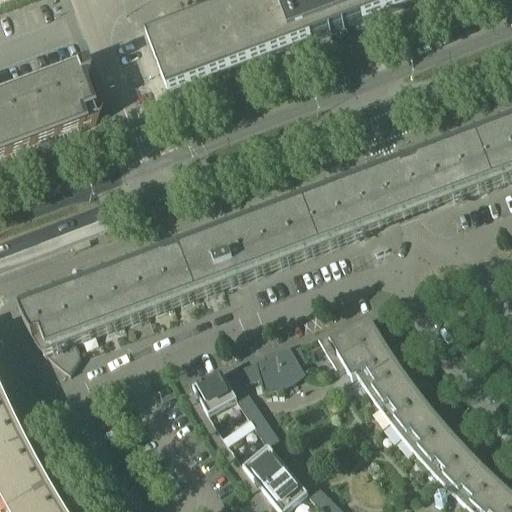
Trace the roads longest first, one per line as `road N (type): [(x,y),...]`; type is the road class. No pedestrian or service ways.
road 1 (residential): [(391,268),(131,373)]
road 2 (tertiary): [(154,198),(371,116)]
road 3 (tertiary): [(361,91),(144,172)]
road 4 (residential): [(391,268),(461,388),(511,443)]
road 5 (tertiary): [(0,255),(154,198)]
road 6 (residential): [(215,511),(131,373)]
road 7 (tertiary): [(511,33),(361,91)]
road 8 (tertiary): [(144,172),(0,227)]
road 9 (tertiary): [(371,116),(511,62)]
road 10 (residential): [(427,252),(371,116)]
road 11 (unclassified): [(79,0),(131,137)]
